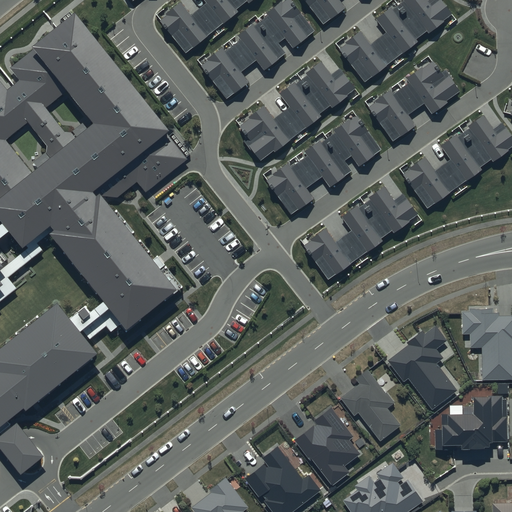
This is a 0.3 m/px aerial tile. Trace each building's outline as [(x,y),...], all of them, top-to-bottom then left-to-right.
[(205,0),(208,2),(191,15),(180,1),(166,12),(168,13),(161,19),(186,50),(237,11),(236,7),(244,0),(248,0),(249,0),(205,0)] [(315,30),(291,0),(287,0),(282,4),(281,2),(268,12),(270,15),(255,26),(253,23),(238,34),(241,38),(225,51),(223,47),(208,58),(210,60),(203,65),(227,96),(248,80),(240,70),(257,57),(264,67),(285,51),(278,41),(285,36),(293,46),(315,30)] [(306,0),(323,21),(344,5),(340,0),(306,0)] [(450,11),(441,0),(429,0),(428,1),(426,0),(405,0),(394,9),(392,6),(378,17),(388,31),(372,44),(360,29),(345,41),(347,43),(341,48),(365,79),(416,40),(414,37),(427,26),(430,30),(443,20),(441,18),(450,11)] [(0,432),(0,434),(6,429),(12,424),(5,414),(23,400),(27,405),(94,350),(80,332),(85,329),(90,335),(104,324),(108,329),(119,320),(131,336),(175,300),(95,204),(131,175),(147,193),(188,163),(75,20),(17,71),(28,83),(24,87),(13,95),(9,98),(0,86),(0,222),(6,230),(0,235),(0,432)] [(354,88),(340,70),(332,76),(321,62),(308,72),(310,74),(297,84),(294,81),(281,92),(291,106),(275,118),(264,104),(249,116),(251,118),(242,125),(251,136),(246,140),(261,160),(320,115),(317,111),(331,101),(332,104),(354,88)] [(441,74),(433,63),(424,70),(422,67),(408,77),(411,81),(393,94),(390,89),(375,100),(377,102),(370,106),(394,139),(415,124),(407,113),(424,100),(433,112),(447,101),(445,98),(458,89),(450,79),(453,77),(447,70),(441,74)] [(511,144),(511,136),(503,124),(493,132),(482,116),(470,125),(472,128),(457,138),(456,136),(443,145),(452,158),(435,170),(425,155),(409,166),(411,169),(405,173),(428,205),(481,168),(479,165),(492,156),(493,158),(511,144)] [(380,148),(358,118),(350,123),(348,120),(336,129),(338,132),(321,144),(319,141),(308,150),(310,152),(291,165),(289,162),(273,173),(276,176),(269,181),(292,213),(314,197),(306,186),(323,174),(330,185),(352,170),(344,158),(352,153),(359,163),(380,148)] [(394,202),(384,188),(371,196),(373,199),(359,209),(357,206),(344,216),(354,230),(336,243),(325,228),(312,237),(312,240),(306,245),(328,277),(382,240),(380,236),(393,227),(395,229),(408,220),(406,218),(415,212),(403,195),(394,202)] [(470,312),(462,312),(462,335),(469,335),(470,349),(481,348),(482,381),(511,380),(511,315),(499,316),(499,313),(493,313),(493,309),(470,309),(470,312)] [(425,334),(422,331),(406,342),(408,345),(387,361),(403,381),(408,378),(432,409),(457,390),(437,364),(444,358),(437,349),(447,341),(436,325),(425,334)] [(394,403),(368,369),(355,379),(358,383),(340,398),(354,416),(359,413),(380,441),(400,426),(386,408),(394,403)] [(502,397),(474,397),(474,415),(448,415),(448,425),(442,425),(443,446),(461,445),(461,450),(484,449),(484,448),(490,447),(490,443),(507,442),(507,400),(502,400),(502,397)] [(315,424),(294,440),(310,460),(312,459),(332,485),(350,472),(344,465),(360,454),(350,440),(353,437),(331,408),(313,421),(315,424)] [(303,480),(277,447),(263,458),(266,463),(245,479),(259,498),(262,495),(265,499),(263,501),(271,511),(293,511),(321,490),(309,475),(303,480)] [(404,478),(393,462),(375,473),(379,479),(374,482),(369,476),(354,486),(358,491),(343,501),(350,511),(408,511),(424,502),(409,478),(400,484),(398,482),(404,478)] [(211,493),(191,508),(194,511),(243,511),(248,508),(226,478),(209,490),(211,493)] [(511,511),(511,503),(493,504),(492,511),(511,511)]
